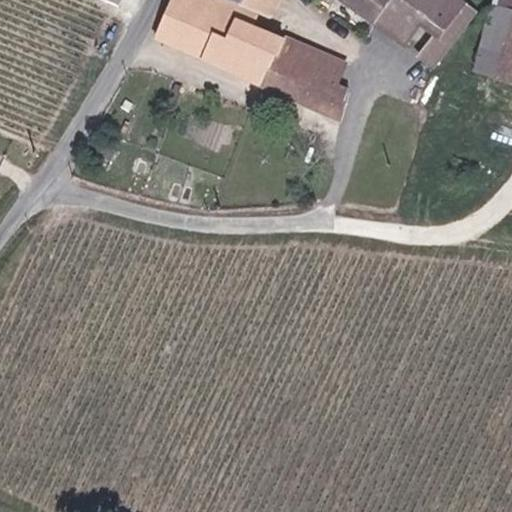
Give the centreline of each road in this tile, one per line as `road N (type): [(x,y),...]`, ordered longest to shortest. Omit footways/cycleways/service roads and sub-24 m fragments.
road 1 (residential): [(165,0),(0,245)]
road 2 (unknown): [(338,221),(368,85)]
